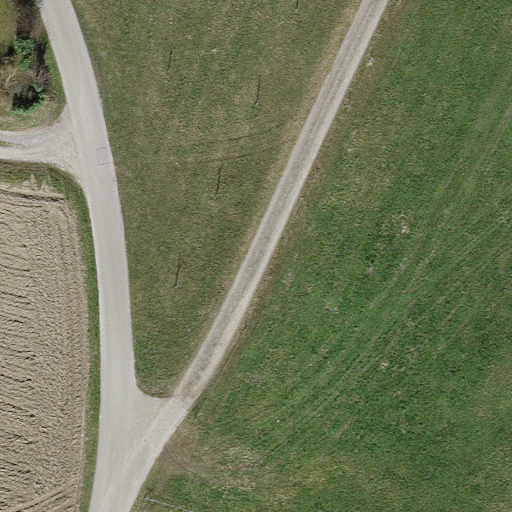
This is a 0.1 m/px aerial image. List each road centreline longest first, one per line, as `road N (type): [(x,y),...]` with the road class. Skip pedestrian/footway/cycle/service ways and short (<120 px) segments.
road 1 (motorway): [(511,421),(0,307)]
road 2 (track): [(52,0),(94,138),(112,260),(120,436),(107,511)]
road 3 (track): [(120,436),(184,401),(226,328),(375,0)]
